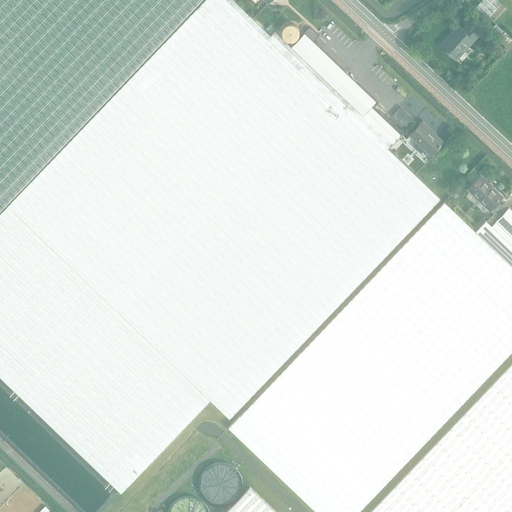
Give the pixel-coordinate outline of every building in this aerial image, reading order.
[(0,214),(0,375),(32,406),(293,132),(334,88),(291,46),(277,33),(273,38),(233,0),(206,0),(136,74),(42,172),(0,214)] [(0,0),(0,209),(201,0),(0,0)] [(497,0),(481,0),(476,7),(488,18),(501,3),(497,0)] [(302,30),(302,29),(301,25),(299,22),(298,20),(296,19),(294,18),(292,18),(289,18),(287,19),(283,21),(281,25),(280,27),(280,29),(280,31),(280,33),(282,37),(285,38),(286,39),(290,40),(293,40),(295,40),(297,39),(298,38),(300,36),(301,34),(302,30)] [(271,24),(265,29),(270,34),(276,29),(271,24)] [(448,36),(439,45),(456,60),(455,59),(466,47),(467,48),(479,36),(467,24),(462,29),(458,25),(457,26),(458,27),(449,37),(448,36)] [(310,27),(291,46),(334,88),(348,73),(320,47),(313,40),(318,35),(310,27)] [(371,106),(377,101),(348,73),(334,88),(362,115),(371,106)] [(401,135),(371,106),(362,115),(334,88),(293,132),(32,406),(122,491),(208,401),(228,420),(440,199),(388,148),(401,135)] [(387,110),(379,102),(375,107),(383,115),(387,110)] [(423,121),(410,135),(431,155),(443,143),(431,132),(432,130),(423,121)] [(489,210),(494,214),(502,206),(497,201),(503,195),(481,175),(467,190),(488,211),(489,210)] [(455,191),(459,195),(465,189),(461,184),(455,191)] [(511,244),(487,221),(476,233),(444,202),(232,424),(229,427),(293,489),(316,511),(358,511),(426,441),(511,350),(511,244)] [(494,214),(487,221),(511,244),(511,209),(505,203),(502,206),(494,214)] [(363,511),(511,511),(511,356),(425,447),(363,511)] [(275,511),(250,487),(226,511),(275,511)]
